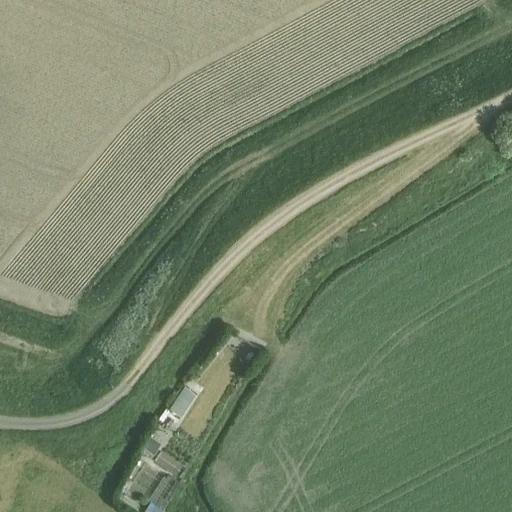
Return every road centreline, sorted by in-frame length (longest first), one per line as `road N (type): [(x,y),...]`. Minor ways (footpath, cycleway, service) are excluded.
road 1 (track): [(155,348),(154,318),(180,271),(277,143),(194,207),(89,339),(60,351),(0,334)]
road 2 (track): [(481,112),(362,165),(253,236),(125,389)]
road 3 (track): [(268,316),(303,266),(481,112),(511,96)]
